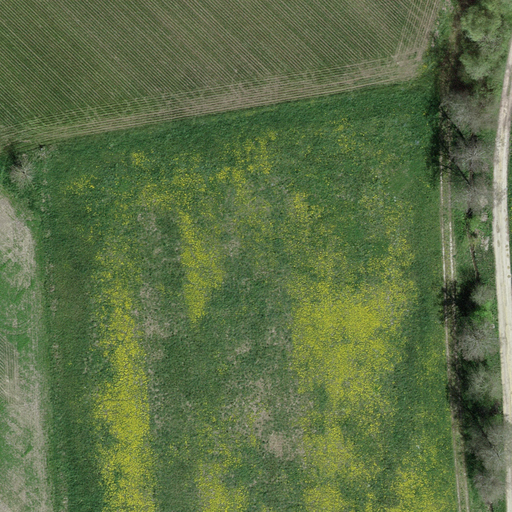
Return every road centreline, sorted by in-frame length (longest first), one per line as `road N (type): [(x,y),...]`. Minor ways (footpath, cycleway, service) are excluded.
road 1 (track): [(464,0),(445,120),(463,511)]
road 2 (track): [(511,405),(500,185),(511,86)]
